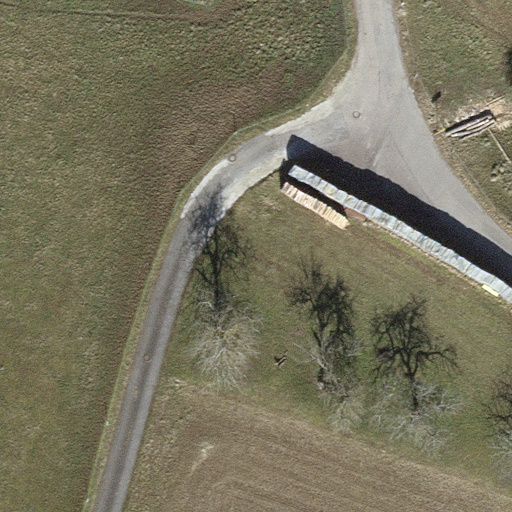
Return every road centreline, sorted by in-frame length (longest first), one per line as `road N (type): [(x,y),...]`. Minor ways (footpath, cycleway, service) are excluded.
road 1 (track): [(118,511),(182,261),(220,195),(265,160),(321,138),(393,131)]
road 2 (residential): [(372,0),(393,131),(454,207),(511,245)]
